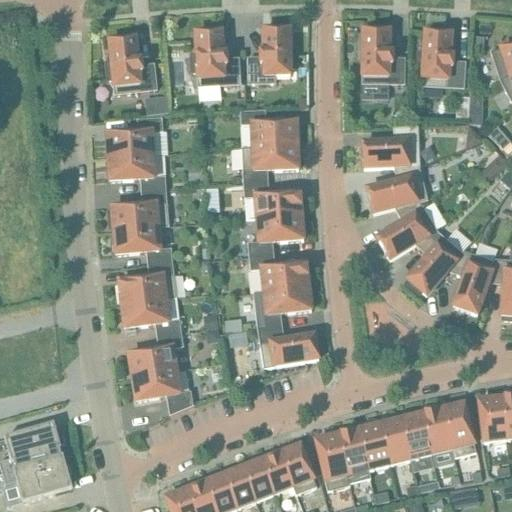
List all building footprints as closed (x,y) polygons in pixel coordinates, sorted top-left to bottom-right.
[(363,34),(362,103),(389,104),(389,88),(404,88),(404,62),(392,62),(392,59),(389,58),(389,34),(382,34),(382,30),(364,30),(364,34),(363,34)] [(463,92),(465,66),(453,66),(453,62),(450,62),(451,37),(444,37),(444,33),(426,32),(425,36),(421,90),(463,92)] [(248,62),(248,88),(275,87),(275,79),(290,79),(290,71),(296,71),(296,53),(290,53),(289,33),(263,34),(263,58),(260,58),(260,62),(248,62)] [(240,88),(238,62),(226,63),(226,59),(223,59),(221,35),(195,37),(196,57),(190,57),(191,76),(197,76),(198,91),(240,88)] [(156,94),(154,68),(141,69),(141,66),(138,66),(135,42),(109,45),(111,65),(105,65),(107,84),(113,83),(114,98),(156,94)] [(500,85),(511,80),(511,49),(490,55),(500,85)] [(511,80),(500,85),(511,107),(511,80)] [(241,115),(241,117),(245,116),(245,107),(245,102),(237,103),(238,116),(241,115)] [(245,107),(245,116),(255,116),(254,107),(245,107)] [(241,129),(251,129),(252,152),(242,152),(297,150),(296,127),(265,128),(264,116),(255,116),(245,116),(241,117),(241,129)] [(469,129),(482,129),(482,116),(470,116),(469,129)] [(138,136),(107,138),(108,161),(153,159),(152,136),(162,136),(161,123),(137,124),(138,136)] [(390,146),(363,147),(364,173),(394,172),(418,170),(419,171),(417,131),(389,132),(390,146)] [(494,131),(488,139),(487,139),(502,153),(509,146),(494,131)] [(267,187),(267,175),(298,173),(297,150),(242,152),(243,174),(243,188),(267,187)] [(153,159),(108,161),(109,185),(141,183),(141,196),(165,194),(165,181),(155,182),(153,159)] [(395,213),(419,206),(427,204),(418,170),(394,172),(397,185),(367,193),(373,218),(395,213)] [(511,180),(506,176),(499,184),(508,192),(511,187),(511,180)] [(268,199),(267,187),(243,188),(246,225),(256,224),(301,220),(300,197),(268,199)] [(111,214),(107,214),(109,233),(113,233),(113,235),(168,230),(165,194),(141,196),(142,209),(111,212),(111,214)] [(415,249),(436,236),(437,236),(419,206),(395,213),(403,226),(376,243),(390,265),(415,249)] [(301,220),(256,224),(258,247),(248,248),(249,261),(273,259),(271,246),(303,244),(301,220)] [(168,230),(113,235),(115,259),(147,256),(148,269),(172,267),(171,266),(170,253),(160,254),(158,231),(168,230)] [(448,275),(462,258),(436,236),(415,249),(427,259),(407,283),(407,284),(405,287),(419,299),(422,296),(426,300),(448,275)] [(488,287),(494,266),(463,256),(462,258),(448,275),(463,281),(452,310),(477,319),(488,287)] [(273,259),(249,261),(251,274),(261,273),(263,296),(308,291),(305,267),(274,271),(273,259)] [(511,265),(495,264),(494,266),(488,287),(503,288),(501,320),(502,320),(501,324),(511,324),(511,265)] [(149,281),(118,285),(121,309),(176,302),(172,267),(148,269),(149,281)] [(258,335),(281,331),(279,318),(311,314),(308,291),(263,296),(253,297),(258,334),(258,335)] [(176,302),(121,309),(124,332),(155,328),(157,341),(181,337),(179,325),(169,326),(166,303),(176,302)] [(281,331),(258,335),(264,372),(318,364),(314,339),(283,344),(281,331)] [(159,354),(128,359),(132,382),(176,375),(173,352),(183,350),(181,337),(157,341),(159,354)] [(176,375),(132,382),(136,405),(167,400),(170,419),(192,410),(190,396),(180,397),(176,375)] [(511,400),(501,402),(506,444),(511,443),(511,400)] [(501,402),(478,405),(483,447),(506,444),(501,402)] [(454,462),(476,456),(464,408),(442,413),(452,454),(454,462)] [(452,454),(442,413),(421,419),(431,459),(452,454)] [(400,424),(410,464),(431,459),(421,419),(400,424)] [(410,464),(400,424),(379,429),(389,470),(410,464)] [(0,465),(0,478),(61,461),(61,460),(59,454),(61,453),(60,449),(54,428),(49,429),(21,437),(4,442),(10,463),(0,465)] [(358,434),(370,482),(368,475),(389,470),(379,429),(358,434)] [(336,439),(349,490),(349,488),(370,482),(358,434),(336,439)] [(349,490),(336,439),(315,445),(328,495),(349,490)] [(293,492),(296,499),(316,491),(300,449),(279,457),(293,492)] [(261,464),(275,499),(293,492),(279,457),(261,464)] [(0,478),(0,494),(2,494),(6,493),(5,490),(17,487),(22,506),(23,507),(72,493),(67,474),(63,460),(61,460),(61,461),(0,478)] [(275,499),(261,464),(242,472),(256,506),(275,499)] [(498,481),(510,479),(508,471),(496,473),(498,481)] [(223,479),(235,511),(240,511),(256,506),(242,472),(223,479)] [(471,477),(473,485),(482,483),(481,475),(474,476),(471,477)] [(204,487),(213,511),(235,511),(223,479),(204,487)] [(448,490),(460,488),(458,479),(446,481),(448,490)] [(418,496),(418,497),(435,493),(433,486),(417,490),(418,496)] [(186,494),(192,511),(213,511),(204,487),(186,494)] [(408,500),(418,498),(416,489),(406,492),(408,500)] [(192,511),(186,494),(165,502),(169,511),(192,511)] [(462,506),(460,494),(448,496),(450,508),(462,506)] [(387,495),(374,499),(377,508),(390,505),(387,495)]
